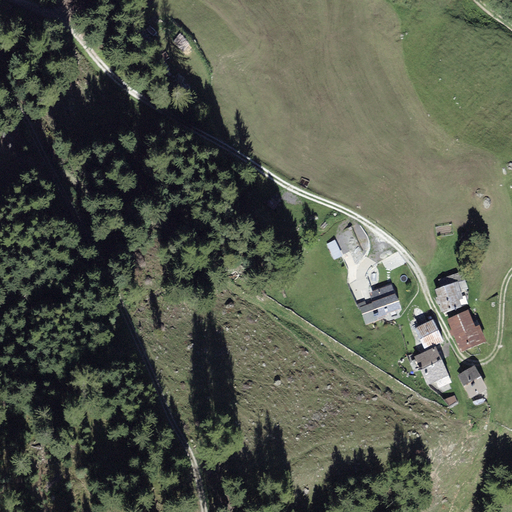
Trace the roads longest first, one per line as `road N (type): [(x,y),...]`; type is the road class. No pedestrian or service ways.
road 1 (track): [(487,362),(458,354),(413,265),(377,228),(275,176),(222,134),(153,105),(65,22),(24,0)]
road 2 (track): [(204,511),(188,450),(78,219),(0,87)]
